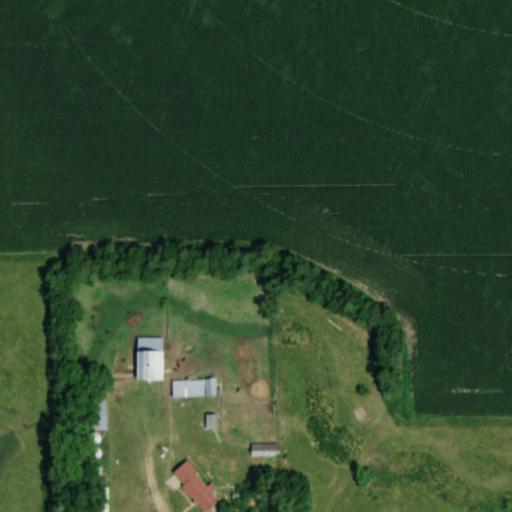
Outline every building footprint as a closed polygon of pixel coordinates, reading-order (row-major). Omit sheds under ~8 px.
[(140,380),(166,380),(166,336),(140,336),(140,380)] [(173,379),(173,396),(217,396),(217,379),(173,379)] [(108,398),(93,398),(93,430),(108,430),(108,398)] [(283,443),(252,443),(252,456),(283,456),(283,443)] [(207,511),(222,500),(188,460),(173,473),(207,511)]
